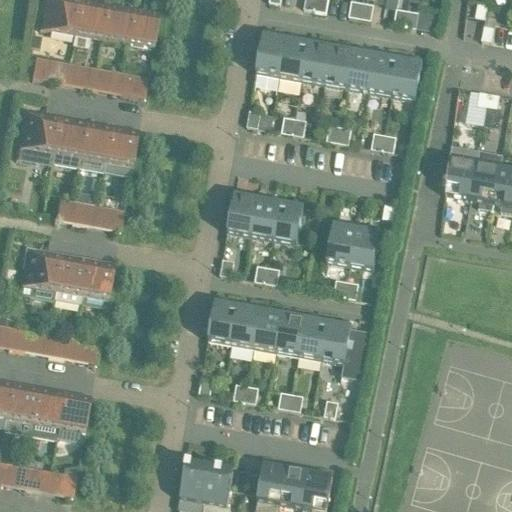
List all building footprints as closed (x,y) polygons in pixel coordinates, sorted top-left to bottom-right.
[(270,0),(269,7),(280,9),(281,0),(270,0)] [(306,0),(304,13),(315,15),(317,0),(306,0)] [(319,0),(317,0),(315,15),(326,17),(329,2),(319,0)] [(39,34),(74,40),(80,9),(45,3),(42,18),(39,34)] [(348,22),(360,24),(362,8),(351,6),(348,22)] [(362,8),(360,24),(371,25),(374,10),(362,8)] [(475,23),(485,24),(488,10),(477,8),(475,23)] [(74,40),(100,45),(106,13),(80,9),(74,40)] [(100,45),(126,50),(132,18),(106,13),(100,45)] [(393,29),(404,31),(407,16),(396,14),(393,29)] [(407,16),(404,31),(416,34),(418,18),(407,16)] [(132,18),(126,50),(153,54),(159,23),(132,18)] [(482,45),(492,47),(494,33),(484,31),(482,45)] [(256,78),(279,82),(286,43),(274,40),(275,37),(268,36),(267,39),(263,39),(256,78)] [(279,82),(301,86),(308,47),(297,45),(297,41),(290,40),(290,43),(286,43),(279,82)] [(301,86),(324,90),(331,51),(319,49),(320,45),(313,44),(312,47),(308,47),(301,86)] [(324,90),(346,94),(353,55),(342,53),(342,49),(335,48),(335,51),(331,51),(324,90)] [(346,94),(369,98),(376,59),(364,57),(365,53),(358,52),(357,55),(353,55),(346,94)] [(369,98),(391,102),(398,63),(386,61),(387,57),(380,56),(379,59),(376,59),(369,98)] [(398,63),(391,102),(415,106),(422,67),(418,66),(419,63),(412,62),(411,65),(398,63)] [(31,84),(40,86),(42,75),(44,64),(35,63),(31,84)] [(60,67),(44,64),(42,75),(58,78),(60,67)] [(84,71),(82,82),(98,85),(100,74),(84,71)] [(42,75),(40,86),(56,89),(58,78),(42,75)] [(123,78),(121,89),(137,92),(139,81),(123,78)] [(137,92),(135,103),(144,105),(148,83),(139,81),(137,92)] [(98,85),(82,82),(80,93),(96,96),(98,85)] [(119,100),(135,103),(137,92),(121,89),(119,100)] [(477,111),(487,113),(490,98),(479,97),(477,111)] [(490,98),(487,113),(497,115),(500,100),(490,98)] [(247,132),(258,133),(261,118),(250,116),(247,132)] [(16,164),(51,170),(59,127),(24,120),(16,164)] [(281,138),(292,140),(295,124),(284,122),(281,138)] [(295,124),(292,140),(304,142),(306,126),(295,124)] [(51,168),(77,173),(85,131),(59,127),(51,170),(51,168)] [(326,146),(337,148),(340,132),(329,130),(326,146)] [(77,173),(103,177),(111,136),(85,131),(77,173)] [(340,132),(337,148),(348,150),(351,134),(340,132)] [(111,136),(103,177),(130,182),(137,144),(137,141),(111,136)] [(371,154),(382,156),(385,140),(374,138),(371,154)] [(385,140),(382,156),(393,158),(396,142),(385,140)] [(445,201),(469,205),(477,167),(479,156),(451,150),(445,201)] [(469,205),(491,209),(500,171),(502,160),(479,156),(477,167),(469,205)] [(500,171),(491,209),(511,212),(511,173),(500,171),(502,160),(500,171)] [(228,238),(251,242),(258,203),(245,200),(246,197),(239,196),(238,199),(235,198),(228,238)] [(251,242),(273,246),(280,207),(268,204),(269,201),(262,200),(261,203),(258,203),(251,242)] [(280,207),(273,246),(297,250),(304,211),(300,210),(300,207),(293,205),(293,209),(280,207)] [(75,207),(73,218),(89,221),(91,210),(75,207)] [(111,236),(120,238),(124,216),(115,214),(111,236)] [(89,221),(73,218),(71,229),(87,232),(89,221)] [(327,268),(354,273),(361,233),(345,230),(345,227),(338,226),(338,229),(334,228),(327,268)] [(361,233),(354,273),(373,276),(380,237),(376,236),(377,233),(370,231),(369,235),(361,233)] [(18,299),(53,306),(61,264),(25,258),(18,299)] [(54,304),(79,309),(87,269),(61,264),(53,306),(54,304)] [(220,280),(231,282),(234,266),(223,264),(220,280)] [(87,269),(79,309),(106,313),(113,277),(113,274),(87,269)] [(255,287),(266,289),(269,273),(257,271),(255,287)] [(269,273),(266,289),(277,291),(280,275),(269,273)] [(333,301),(344,303),(347,287),(336,285),(333,301)] [(347,287),(344,303),(355,305),(358,289),(347,287)] [(208,345),(231,349),(238,310),(226,308),(227,304),(220,303),(219,306),(215,306),(208,345)] [(231,349),(253,353),(260,314),(249,312),(249,308),(242,307),(242,311),(238,310),(231,349)] [(253,353),(276,357),(283,318),(271,316),(272,312),(265,311),(264,315),(260,314),(253,353)] [(276,357),(298,361),(305,322),(294,320),(294,316),(287,315),(287,319),(283,318),(276,357)] [(298,361),(321,365),(328,326),(316,324),(317,320),(310,319),(309,323),(305,322),(298,361)] [(0,329),(9,332),(11,324),(0,322),(0,329)] [(328,326),(321,365),(345,370),(352,330),(348,330),(349,326),(342,325),(341,328),(328,326)] [(12,333),(10,344),(26,346),(28,336),(12,333)] [(51,340),(49,351),(65,353),(67,343),(51,340)] [(26,346),(10,344),(8,354),(24,357),(26,346)] [(100,349),(99,348),(91,347),(87,369),(96,370),(100,349)] [(65,353),(49,351),(47,362),(63,364),(65,353)] [(199,399),(210,401),(213,385),(202,383),(199,399)] [(233,405),(244,407),(247,391),(236,389),(233,405)] [(0,433),(3,434),(11,392),(0,390),(0,433)] [(247,391),(244,407),(256,409),(258,393),(247,391)] [(3,436),(29,441),(37,397),(11,392),(3,434),(3,436)] [(29,441),(55,445),(63,402),(37,397),(29,441)] [(278,413),(289,415),(292,399),(281,397),(278,413)] [(292,399),(289,415),(300,417),(303,401),(292,399)] [(63,402),(55,445),(56,445),(56,443),(82,448),(89,410),(89,407),(63,402)] [(324,421),(335,423),(338,407),(327,405),(324,421)] [(178,511),(202,511),(210,471),(188,467),(187,466),(178,511)] [(279,511),(280,510),(287,472),(265,468),(264,468),(255,511),(279,511)] [(210,471),(202,511),(226,511),(233,475),(232,474),(232,475),(210,471)] [(303,511),(309,476),(287,472),(280,510),(292,511),(303,511)] [(27,473),(25,484),(41,487),(43,476),(27,473)] [(331,480),(309,476),(303,511),(326,511),(333,480),(331,480)] [(63,502),(73,503),(76,482),(67,480),(63,502)] [(41,487),(25,484),(23,495),(40,497),(41,487)]
